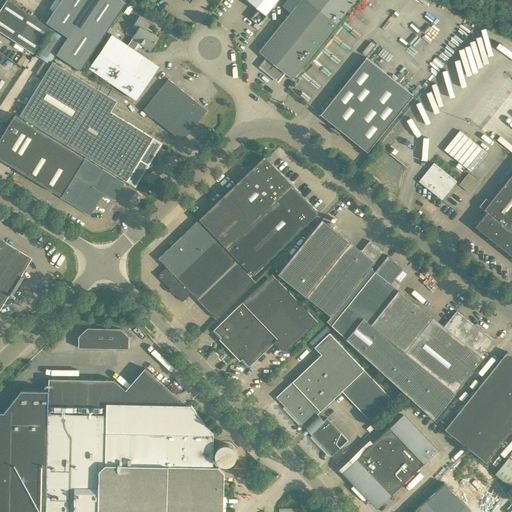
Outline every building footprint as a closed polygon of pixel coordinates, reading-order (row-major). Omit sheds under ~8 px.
[(6,0),(0,10),(0,31),(33,53),(50,28),(7,0),(6,0)] [(125,3),(121,0),(60,0),(46,22),(67,37),(56,54),(80,71),(125,3)] [(246,0),(247,0),(258,9),(250,19),(258,25),(278,0),(246,0)] [(264,44),(258,52),(264,56),(267,58),(261,66),(277,80),(279,78),(284,72),(292,79),(292,78),(337,24),(355,0),(286,0),(282,6),(290,12),(264,44)] [(89,68),(136,100),(159,67),(151,61),(134,50),(138,43),(149,50),(158,38),(151,33),(152,31),(147,28),(149,24),(139,17),(132,27),(137,30),(127,45),(111,34),(89,68)] [(51,30),(35,55),(48,64),(65,38),(51,30)] [(366,58),(340,91),(325,108),(320,114),(367,152),(374,143),(383,132),(413,95),(366,58)] [(19,115),(67,144),(135,187),(139,181),(148,167),(159,149),(162,144),(110,112),(116,101),(52,62),(19,115)] [(143,110),(182,141),(201,117),(207,110),(202,106),(168,79),(143,110)] [(0,157),(21,171),(61,196),(85,158),(15,114),(0,137),(0,157)] [(487,153),(459,131),(444,150),(472,172),(487,153)] [(199,219),(207,228),(227,249),(252,276),(318,213),(267,159),(264,157),(253,167),(199,219)] [(124,182),(85,158),(61,196),(89,213),(92,207),(101,192),(113,200),(124,182)] [(456,181),(433,163),(419,181),(442,200),(456,181)] [(466,191),(475,179),(467,172),(458,184),(466,191)] [(481,219),(474,226),(511,256),(511,174),(483,210),(486,212),(481,219)] [(306,297),(331,317),(370,268),(375,262),(382,252),(383,252),(376,247),(369,241),(361,251),(350,242),(344,237),(322,219),(278,274),(306,297)] [(216,319),(256,280),(206,228),(198,220),(158,258),(166,267),(157,275),(182,301),(191,293),(216,319)] [(0,307),(30,259),(0,239),(0,307)] [(434,419),(483,358),(481,356),(495,339),(487,333),(479,327),(478,329),(473,325),(456,311),(443,326),(390,283),(403,268),(387,255),(375,271),(370,268),(331,317),(327,321),(331,325),(434,419)] [(317,322),(272,274),(211,332),(247,368),(274,342),(284,353),(317,322)] [(78,346),(128,347),(128,337),(120,329),(87,328),(78,336),(78,346)] [(321,411),(341,391),(369,421),(392,399),(391,398),(330,334),(329,333),(314,347),(321,355),(276,397),(304,427),(305,426),(306,428),(303,431),(305,432),(306,434),(308,432),(309,431),(311,433),(310,434),(331,456),(333,455),(342,446),(348,440),(327,418),(321,411)] [(470,450),(485,462),(511,429),(511,355),(507,351),(444,429),(470,450)] [(4,412),(0,411),(0,511),(223,511),(224,472),(218,466),(212,466),(213,434),(191,405),(156,404),(130,403),(130,394),(114,380),(49,379),(49,390),(47,390),(47,389),(22,388),(22,390),(21,390),(21,393),(4,412)] [(422,413),(414,420),(428,435),(436,428),(422,413)] [(414,420),(407,427),(421,442),(428,435),(414,420)] [(407,427),(400,434),(414,449),(421,442),(407,427)] [(436,428),(428,435),(442,450),(450,442),(436,428)] [(400,434),(393,441),(407,456),(414,449),(400,434)] [(428,435),(421,442),(435,456),(442,450),(428,435)] [(393,441),(386,448),(400,463),(407,456),(393,441)] [(421,442),(414,449),(428,463),(435,456),(421,442)] [(218,447),(215,450),(214,455),(215,459),(220,464),(225,465),(230,465),(233,462),(236,457),(236,453),(235,450),(232,446),(228,444),(223,444),(218,447)] [(386,448),(378,455),(392,469),(400,463),(386,448)] [(414,449),(407,456),(421,470),(428,463),(414,449)] [(378,455),(371,462),(385,476),(392,469),(378,455)] [(407,456),(400,463),(413,477),(421,470),(407,456)] [(493,476),(511,491),(511,462),(507,458),(493,476)] [(371,462),(364,469),(378,483),(385,476),(371,462)] [(400,463),(392,469),(406,484),(413,477),(400,463)] [(364,469),(357,476),(371,490),(378,483),(364,469)] [(392,469),(385,476),(399,491),(406,484),(392,469)] [(357,476),(349,483),(363,498),(371,490),(357,476)] [(385,476),(378,483),(392,498),(399,491),(385,476)] [(414,511),(415,511),(471,511),(443,482),(414,511)] [(378,483),(371,490),(385,505),(392,498),(378,483)] [(371,490),(363,498),(376,511),(385,505),(371,490)]
